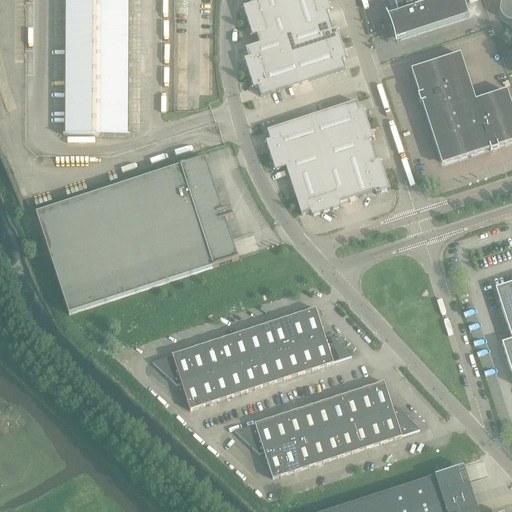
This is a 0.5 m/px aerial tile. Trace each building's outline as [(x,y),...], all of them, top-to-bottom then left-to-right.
[(66,0),(65,137),(128,138),(128,0),(66,0)] [(333,32),(327,14),(331,13),(327,0),(254,0),(256,5),(243,9),(253,38),(257,37),(260,46),(246,50),(249,60),(244,61),(254,90),(258,89),(261,98),(346,71),(342,61),(347,60),(340,41),(337,31),(333,32)] [(393,0),(398,15),(387,18),(391,27),(393,35),(395,43),(401,42),(469,19),(462,0),(393,0)] [(460,56),(437,64),(436,64),(411,72),(419,97),(418,97),(421,105),(422,105),(442,167),(490,152),(491,153),(499,150),(498,149),(511,144),(511,108),(507,93),(476,103),(460,56)] [(376,164),(372,153),(369,142),(373,141),(370,131),(363,112),(359,113),(356,104),(267,132),(270,142),(266,143),(276,172),(286,169),(301,217),(311,213),(312,218),(341,208),(340,204),(375,193),(376,196),(389,191),(380,162),(376,164)] [(231,240),(225,222),(234,219),(233,217),(233,218),(231,212),(232,212),(231,211),(223,214),(217,195),(217,193),(216,194),(206,162),(206,161),(206,160),(36,215),(69,316),(239,261),(239,260),(238,260),(232,242),(232,241),(232,240),(231,240)] [(511,284),(496,290),(511,340),(511,341),(502,345),(511,375),(511,284)] [(334,365),(352,359),(331,337),(325,339),(316,311),(172,357),(173,358),(153,365),(177,387),(182,386),(190,412),(334,366),(334,365)] [(420,432),(400,410),(393,412),(384,384),(255,426),(255,427),(235,433),(259,456),(264,455),(273,481),(402,439),(402,438),(420,432)] [(468,511),(460,487),(442,493),(437,478),(331,511),(468,511)]
